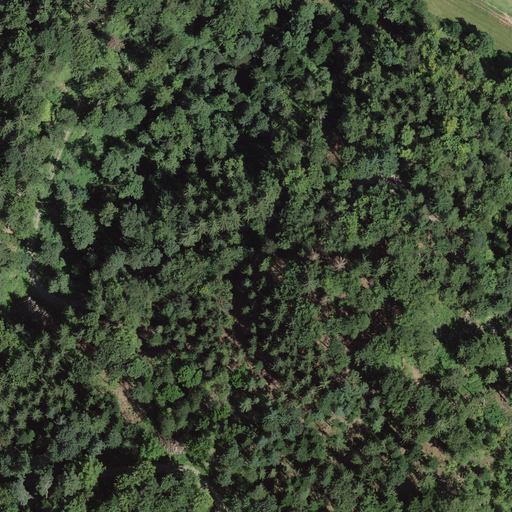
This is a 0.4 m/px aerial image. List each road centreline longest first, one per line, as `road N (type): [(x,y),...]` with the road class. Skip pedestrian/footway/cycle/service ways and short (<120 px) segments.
road 1 (track): [(511,349),(476,259),(451,225),(416,191),(378,178),(294,200),(235,234),(84,293),(59,298),(38,290),(29,264),(32,226),(55,143),(116,0)]
road 2 (track): [(0,484),(51,481),(137,451),(184,469),(219,511)]
road 3 (track): [(411,0),(466,73),(511,108)]
